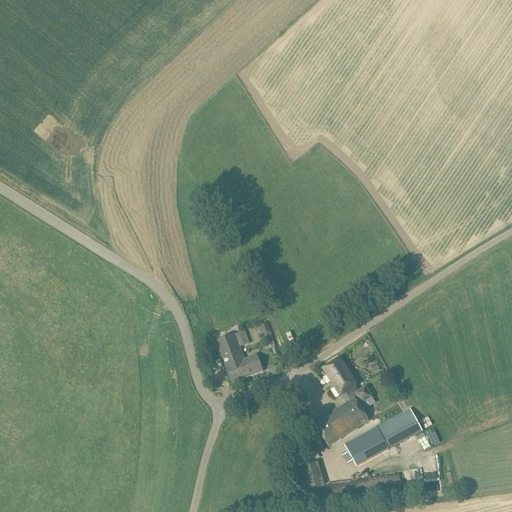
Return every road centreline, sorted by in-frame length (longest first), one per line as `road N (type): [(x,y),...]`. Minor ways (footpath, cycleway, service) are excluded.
road 1 (unclassified): [(220,406),(296,372),(511,231)]
road 2 (unclassified): [(220,406),(200,387),(176,310),(154,284),(0,187)]
